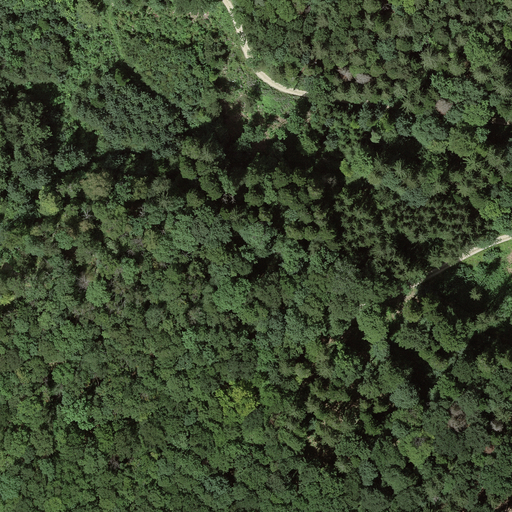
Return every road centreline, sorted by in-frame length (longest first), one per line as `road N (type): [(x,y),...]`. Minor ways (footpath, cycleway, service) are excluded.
road 1 (track): [(511,234),(439,261),(193,390),(118,411),(0,419)]
road 2 (track): [(511,119),(276,86),(255,68),(223,0)]
road 3 (track): [(398,288),(511,331)]
